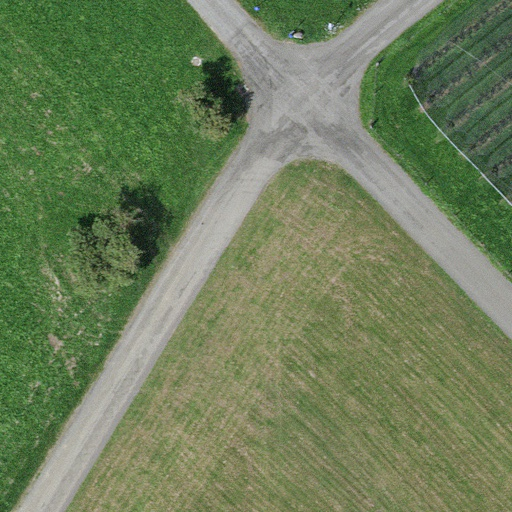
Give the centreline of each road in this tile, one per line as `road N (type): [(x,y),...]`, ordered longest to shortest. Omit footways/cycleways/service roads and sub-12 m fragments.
road 1 (residential): [(41,511),(298,91)]
road 2 (residential): [(298,91),(511,305)]
road 3 (residential): [(298,91),(417,0)]
road 4 (unclassified): [(209,0),(298,91)]
